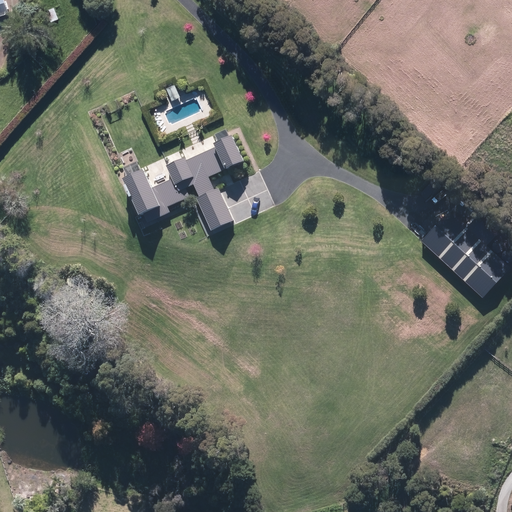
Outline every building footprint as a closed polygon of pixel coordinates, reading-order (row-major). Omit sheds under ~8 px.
[(0,0),(0,13),(15,9),(12,0),(0,0)] [(51,23),(59,21),(56,7),(48,9),(51,23)] [(175,81),(168,85),(176,99),(183,95),(175,81)] [(140,161),(127,167),(132,179),(123,183),(140,219),(148,215),(151,222),(175,211),(174,208),(196,198),(192,187),(199,184),(205,198),(199,201),(214,233),(277,205),(262,172),(223,189),(222,188),(219,190),(213,176),(249,160),(238,134),(231,137),(228,129),(218,134),(223,146),(193,159),(192,156),(177,163),(182,174),(159,184),(152,168),(145,172),(140,161)] [(511,260),(457,207),(423,241),(482,299),(511,268),(511,260)]
